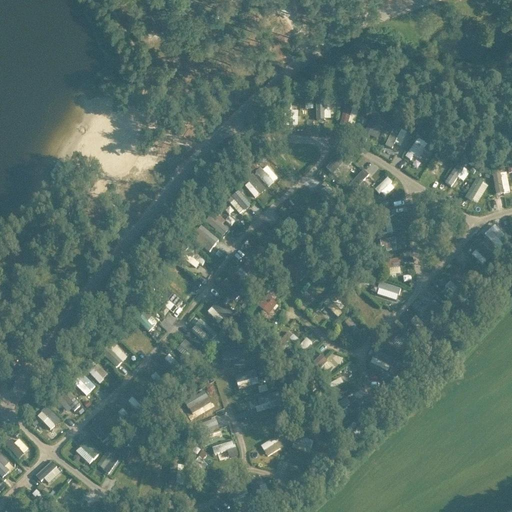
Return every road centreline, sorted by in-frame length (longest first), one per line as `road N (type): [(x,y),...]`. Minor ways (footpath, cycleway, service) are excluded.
road 1 (unclassified): [(0,408),(78,318),(200,150),(315,48),(417,0)]
road 2 (unknown): [(0,502),(142,364),(242,232),(332,143)]
road 3 (track): [(222,129),(345,145),(479,223)]
